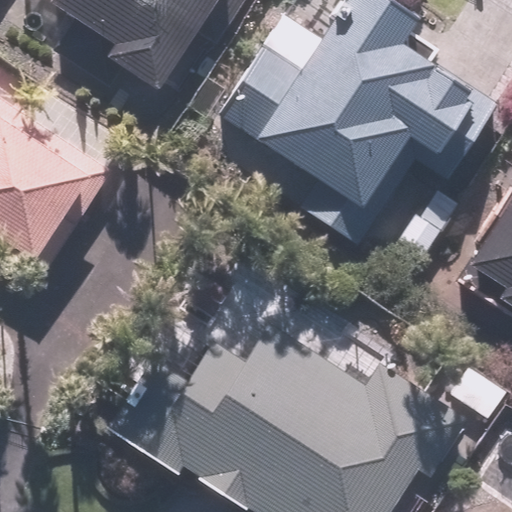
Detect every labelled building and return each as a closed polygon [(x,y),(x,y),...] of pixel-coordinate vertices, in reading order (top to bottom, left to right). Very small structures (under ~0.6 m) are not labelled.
[(181,102),(247,0),(40,0),(41,0),(35,9),(69,31),(48,63),(153,132),(175,98),(181,102)] [(416,23),(379,0),(281,0),(204,121),(242,145),(227,169),(361,255),(385,218),(377,213),(407,166),(445,190),(493,115),(424,71),(434,56),(406,39),(416,23)] [(0,254),(32,275),(101,168),(0,103),(0,254)] [(511,155),(499,175),(511,183),(511,199),(465,273),(472,277),(462,292),(511,324),(511,155)] [(244,511),(412,511),(466,426),(368,365),(359,380),(237,304),(146,451),(244,511)]
